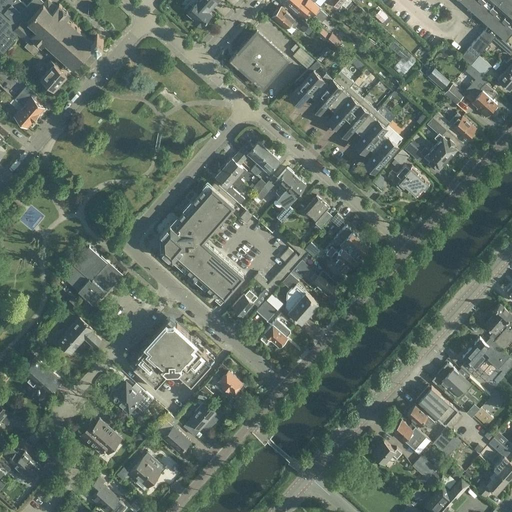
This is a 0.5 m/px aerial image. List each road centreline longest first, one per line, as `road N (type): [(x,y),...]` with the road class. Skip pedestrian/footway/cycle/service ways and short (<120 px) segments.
road 1 (tertiary): [(308,476),(511,250)]
road 2 (residential): [(44,511),(74,477),(47,426),(171,285)]
road 3 (residential): [(249,107),(131,236),(129,246),(171,285)]
road 4 (residential): [(406,249),(284,386)]
road 5 (residential): [(31,148),(151,19)]
road 6 (residential): [(284,386),(171,511)]
road 7 (residential): [(511,132),(406,249)]
road 8 (residential): [(284,386),(171,285)]
road 9 (residential): [(307,159),(406,249)]
